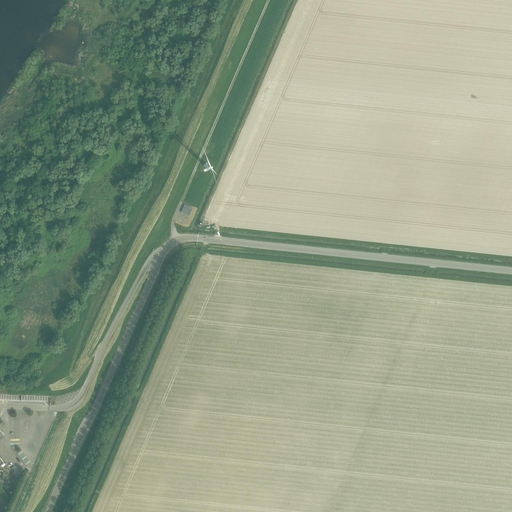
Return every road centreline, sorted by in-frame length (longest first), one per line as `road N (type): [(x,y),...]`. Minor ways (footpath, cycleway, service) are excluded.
road 1 (tertiary): [(511,270),(197,238),(170,242),(162,253)]
road 2 (tertiary): [(47,511),(162,253)]
road 3 (track): [(181,201),(268,0)]
road 4 (unclassified): [(50,409),(78,400),(147,265),(162,253)]
